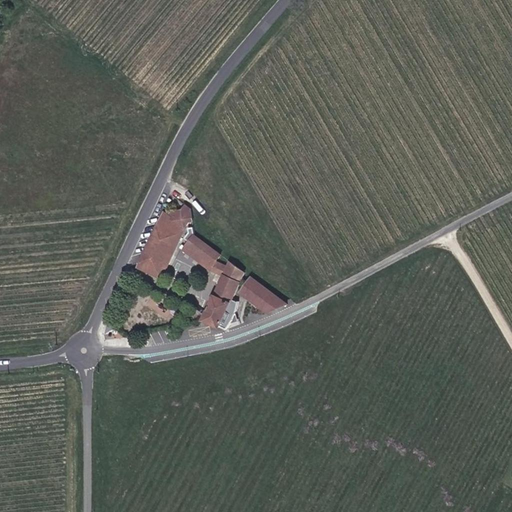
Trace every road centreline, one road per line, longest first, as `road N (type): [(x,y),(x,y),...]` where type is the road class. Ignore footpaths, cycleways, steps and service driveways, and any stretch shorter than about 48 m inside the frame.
road 1 (unclassified): [(84,350),(149,352),(268,323),(511,197)]
road 2 (tertiary): [(289,0),(201,103),(84,350)]
road 3 (unclassified): [(84,350),(91,511)]
